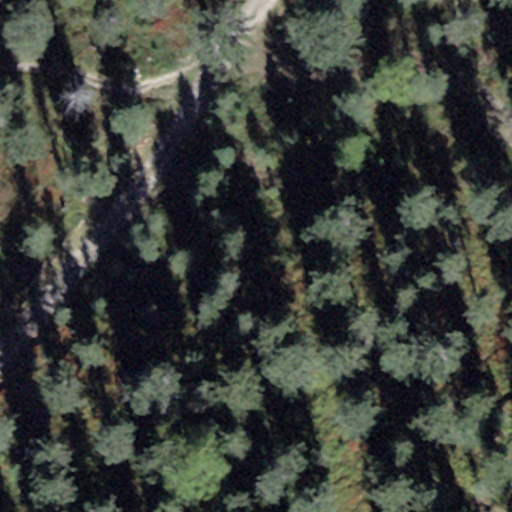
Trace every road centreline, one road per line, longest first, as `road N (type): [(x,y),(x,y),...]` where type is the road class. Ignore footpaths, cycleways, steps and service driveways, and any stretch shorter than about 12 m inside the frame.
road 1 (track): [(0,338),(272,0)]
road 2 (track): [(247,38),(418,48),(504,113),(511,130)]
